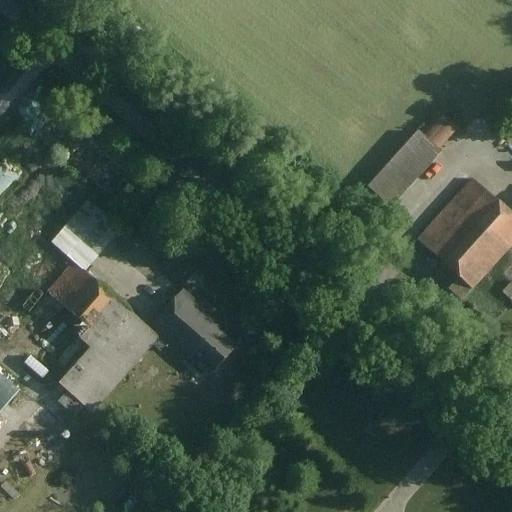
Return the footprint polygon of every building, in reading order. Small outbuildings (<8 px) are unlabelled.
[(447,151),(423,130),(374,185),(398,206),(447,151)] [(511,215),(469,178),(415,240),(471,290),(511,244),(511,215)] [(119,223),(92,199),(57,241),(78,259),(83,264),(119,223)] [(83,264),(78,259),(52,289),(105,335),(139,365),(165,335),(149,321),(83,264)] [(246,339),(182,283),(149,321),(165,335),(213,377),(246,339)] [(96,414),(139,365),(105,335),(62,384),(96,414)] [(0,413),(23,386),(0,366),(0,413)]
